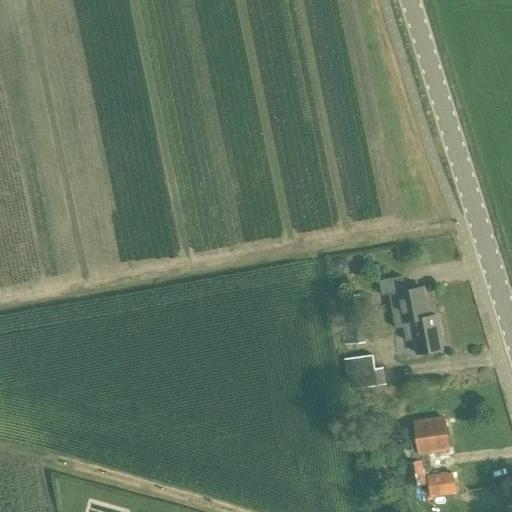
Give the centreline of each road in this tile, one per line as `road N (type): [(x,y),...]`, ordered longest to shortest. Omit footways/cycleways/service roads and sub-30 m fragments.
road 1 (tertiary): [(511,330),(408,0)]
road 2 (track): [(211,511),(0,453)]
